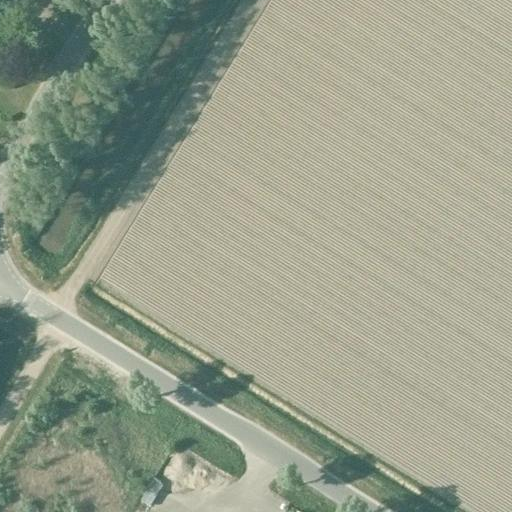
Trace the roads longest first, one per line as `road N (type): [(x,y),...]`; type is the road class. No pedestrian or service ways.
road 1 (unclassified): [(365,511),(0,286)]
road 2 (unclassified): [(0,172),(105,0)]
